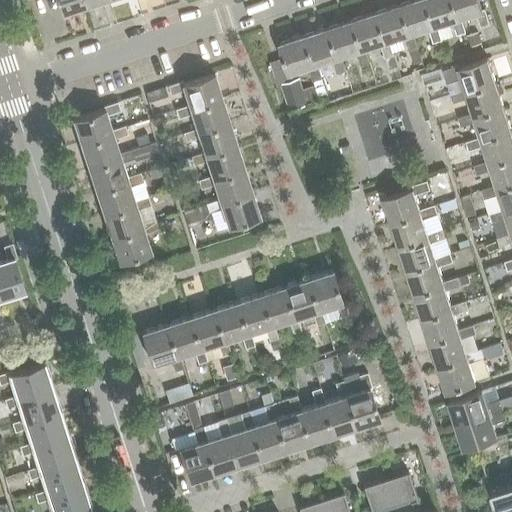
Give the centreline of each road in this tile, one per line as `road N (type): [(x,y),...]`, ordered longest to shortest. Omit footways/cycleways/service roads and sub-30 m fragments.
road 1 (tertiary): [(144,511),(8,89)]
road 2 (residential): [(8,89),(278,0)]
